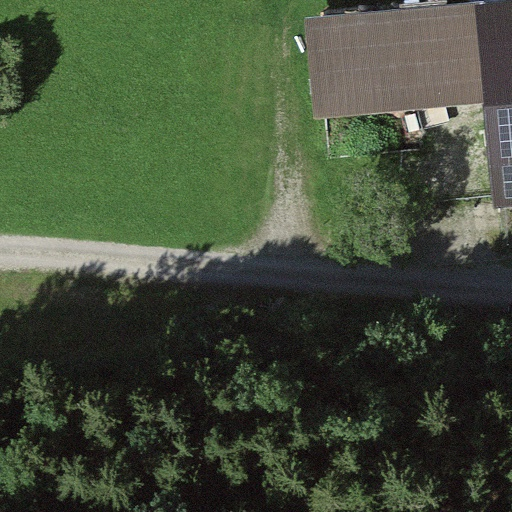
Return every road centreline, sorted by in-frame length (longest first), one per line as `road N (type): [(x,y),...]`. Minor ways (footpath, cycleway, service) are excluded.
road 1 (track): [(511,282),(0,252)]
road 2 (track): [(0,476),(310,511)]
